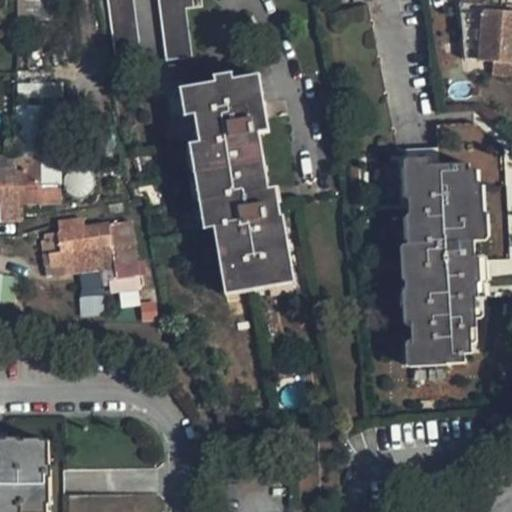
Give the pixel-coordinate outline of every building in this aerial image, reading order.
[(106,0),(116,69),(143,65),(140,42),(133,0),(106,0)] [(156,0),(166,62),(190,59),(188,45),(182,9),(193,7),(192,0),(156,0)] [(457,10),(482,12),(482,1),(472,0),(457,0),(458,4),(457,10)] [(334,17),(364,157),(377,157),(379,172),(405,171),(408,170),(407,154),(395,154),(364,10),(334,17)] [(482,12),(457,10),(465,62),(479,63),(482,12)] [(511,13),(482,12),(479,63),(495,64),(511,64),(511,13)] [(511,64),(495,64),(494,78),(499,78),(511,78),(511,64)] [(215,84),(234,81),(233,73),(228,74),(214,76),(215,84)] [(251,78),(255,102),(266,101),(262,76),(251,78)] [(215,229),(225,286),(295,275),(285,217),(283,217),(280,201),(273,203),(271,190),(261,134),(271,132),(266,101),(255,102),(251,78),(234,81),(215,84),(190,88),(195,115),(200,144),(215,229)] [(195,115),(190,88),(180,90),(181,100),(184,117),(195,115)] [(39,115),(15,115),(15,140),(15,149),(16,160),(39,160),(39,115)] [(414,341),(414,358),(448,357),(448,361),(448,367),(467,366),(467,356),(474,356),(473,345),(473,332),(479,332),(479,322),(478,300),(481,300),(480,285),(484,285),(482,257),(477,257),(477,243),(481,243),(480,214),(479,184),(471,185),(470,171),(468,130),(437,131),(438,153),(438,169),(413,170),(414,202),(415,216),(416,242),(410,245),(413,328),(414,341)] [(215,229),(200,144),(189,145),(195,180),(204,231),(215,229)] [(413,170),(438,169),(438,153),(407,154),(408,170),(413,170)] [(39,160),(16,160),(0,160),(0,221),(16,221),(16,206),(59,205),(59,159),(39,160)] [(414,202),(413,170),(408,170),(405,171),(407,202),(414,202)] [(471,185),(479,184),(479,173),(476,170),(470,171),(471,185)] [(273,203),(280,201),(279,189),(271,190),(273,203)] [(480,214),(481,243),(484,243),(490,237),(490,219),(486,214),(480,214)] [(72,222),(72,229),(86,227),(86,219),(72,222)] [(131,220),(116,222),(119,242),(120,250),(136,248),(131,220)] [(87,248),(119,242),(116,222),(86,227),(72,229),(61,232),(65,251),(87,248)] [(119,242),(87,248),(91,270),(123,264),(120,250),(119,242)] [(403,290),(405,325),(413,328),(410,245),(402,251),(403,283),(410,283),(410,290),(403,290)] [(87,248),(65,251),(67,264),(79,262),(81,271),(91,270),(87,248)] [(491,263),(482,257),(484,285),(480,285),(481,300),(478,300),(479,322),(482,321),(486,315),(486,298),(488,298),(488,284),(491,284),(491,263)] [(295,275),(225,286),(226,296),(244,293),(297,284),(295,275)] [(448,357),(414,358),(414,341),(407,342),(408,368),(448,367),(448,361),(448,357)] [(60,504),(60,440),(35,441),(35,438),(20,438),(19,431),(2,431),(2,441),(0,441),(0,507),(35,507),(35,504),(60,504)]
